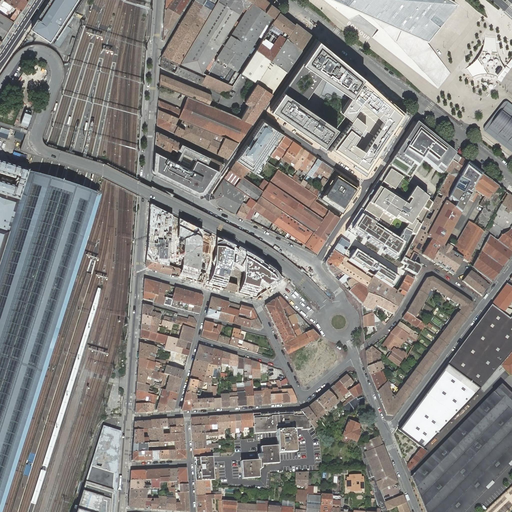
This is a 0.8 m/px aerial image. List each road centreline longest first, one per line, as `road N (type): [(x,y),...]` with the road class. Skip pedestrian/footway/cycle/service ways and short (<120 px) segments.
road 1 (unclassified): [(0,87),(23,55),(45,53),(57,74),(36,132),(40,149),(243,239),(328,309)]
road 2 (residential): [(483,305),(428,271),(399,316),(353,356)]
road 3 (residential): [(159,0),(146,177)]
road 4 (residential): [(383,429),(483,305)]
road 5 (unknown): [(141,232),(279,289)]
road 6 (residential): [(138,273),(127,417)]
road 7 (residential): [(261,113),(368,188)]
road 8 (residential): [(313,264),(202,204)]
road 9 (tertiary): [(322,26),(421,104)]
road 10 (residential): [(186,414),(296,406),(302,396)]
